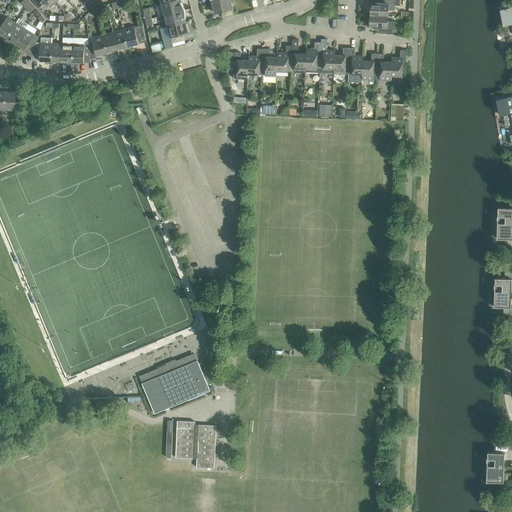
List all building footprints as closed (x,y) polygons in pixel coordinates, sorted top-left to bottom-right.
[(55,1),(54,0),(31,0),(38,9),(44,5),(46,8),(55,1)] [(176,0),(162,4),(165,15),(185,10),(179,0),(176,0)] [(230,0),(221,0),(212,3),(215,14),(221,12),(222,18),(234,15),(230,0)] [(370,3),(370,15),(388,16),(388,10),(394,11),(394,5),(394,0),(382,0),(382,4),(370,3)] [(511,7),(501,9),(504,26),(511,24),(511,7)] [(165,15),(168,26),(186,22),(186,21),(185,10),(165,15)] [(388,16),(370,15),(369,27),(381,27),(381,33),(393,35),(394,22),(388,21),(388,16)] [(1,38),(5,40),(16,23),(7,17),(0,27),(0,34),(3,36),(1,38)] [(10,41),(16,44),(25,29),(28,25),(19,19),(16,23),(5,40),(9,43),(10,41)] [(186,22),(168,26),(172,44),(184,40),(183,34),(189,33),(186,22)] [(134,26),(123,29),(128,49),(133,48),(132,46),(138,44),(134,26)] [(31,57),(35,43),(37,36),(25,29),(16,44),(21,47),(19,50),(31,57)] [(123,29),(113,32),(117,50),(123,48),(124,51),(128,49),(123,29)] [(113,32),(102,35),(107,55),(112,54),(111,51),(117,50),(113,32)] [(89,45),(90,60),(97,58),(96,55),(102,54),(103,56),(107,55),(102,35),(91,38),(93,43),(89,45)] [(46,64),(51,64),(52,43),(51,43),(51,38),(41,38),(40,43),(35,43),(31,57),(31,60),(46,61),(46,64)] [(320,69),(334,69),(334,55),(335,55),(335,51),(327,50),(327,43),(327,39),(321,39),(321,42),(320,69)] [(319,73),(320,69),(321,42),(315,42),(314,50),(306,49),(306,54),(305,68),(306,68),(305,72),(319,73)] [(55,62),(62,62),(62,44),(52,43),(51,64),(55,64),(55,62)] [(68,65),(72,65),(73,44),(62,44),(62,62),(68,62),(68,65)] [(73,44),(72,65),(77,65),(77,62),(84,63),(84,62),(91,63),(90,60),(89,45),(73,44)] [(277,71),(291,72),(292,46),(286,45),(286,53),(277,53),(277,57),(277,71)] [(291,72),(305,72),(306,68),(305,68),(306,54),(298,53),(298,46),(292,46),(291,72)] [(333,74),(348,74),(349,48),(343,48),(343,55),(335,55),(334,55),(334,69),(333,74)] [(348,74),(362,75),(363,61),(363,56),(355,56),(355,48),(349,48),(348,74)] [(248,75),(262,75),(263,49),(257,49),(257,56),(248,56),(248,60),(248,75)] [(277,76),(277,71),(277,57),(277,53),(269,53),(269,49),(263,49),(262,75),(277,76)] [(391,57),(391,62),(391,76),(405,77),(407,51),(400,50),(400,58),(391,57)] [(248,79),(248,75),(248,60),(240,60),(241,53),(234,52),(233,78),(248,79)] [(362,79),(376,80),(377,54),(371,54),(371,61),(363,61),(362,75),(362,79)] [(377,54),(376,80),(391,81),(391,76),(391,62),(383,62),(384,54),(377,54)] [(3,81),(2,109),(13,110),(14,92),(7,91),(8,81),(3,81)] [(510,114),(511,126),(511,96),(497,99),(500,116),(510,114)] [(263,105),(263,114),(273,114),(273,106),(263,105)] [(319,108),(319,117),(332,117),(332,109),(319,108)] [(391,108),(391,120),(403,121),(404,108),(391,108)] [(497,239),(507,239),(511,239),(511,208),(498,208),(497,239)] [(494,307),(496,307),(511,308),(511,292),(509,292),(510,286),(511,286),(511,279),(495,278),(494,307)] [(143,386),(154,414),(210,391),(198,363),(143,386)] [(197,459),(197,461),(196,468),(214,468),(216,426),(195,425),(195,422),(177,421),(175,458),(197,459)] [(486,482),(489,482),(503,482),(504,467),(502,467),(502,460),(504,461),(505,453),(487,452),(486,482)]
